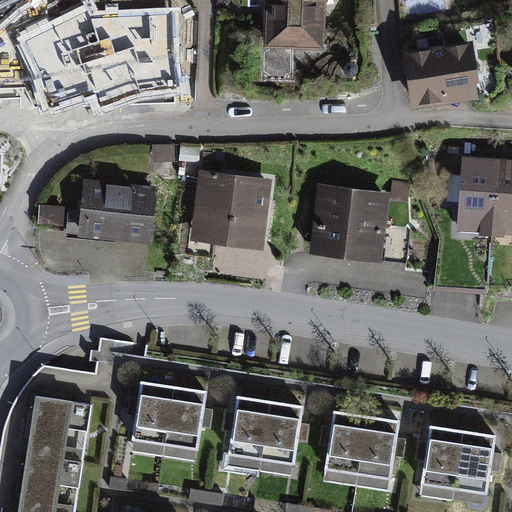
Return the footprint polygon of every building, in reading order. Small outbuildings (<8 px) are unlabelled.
[(0,0),(0,25),(18,10),(36,0),(0,0)] [(261,0),(260,50),(322,53),(324,0),(261,0)] [(136,93),(176,87),(172,63),(171,14),(91,20),(86,10),(23,41),(43,83),(51,106),(96,92),(100,105),(136,93)] [(470,40),(406,52),(416,104),(480,92),(470,40)] [(460,227),(490,228),(494,156),(463,154),(460,227)] [(490,228),(511,229),(511,156),(494,156),(490,228)] [(271,175),(199,167),(191,241),(263,249),(271,175)] [(391,183),(319,175),(310,249),(382,257),(391,183)] [(77,236),(150,244),(156,186),(84,179),(77,236)] [(67,206),(41,203),(39,224),(64,226),(67,206)] [(172,385),(140,380),(130,448),(162,452),(172,385)] [(205,390),(172,385),(162,452),(195,457),(205,390)] [(270,399),(238,394),(228,462),(260,467),(270,399)] [(84,463),(93,406),(63,402),(37,399),(27,455),(84,463)] [(302,404),(270,399),(260,467),(292,472),(302,404)] [(366,413),(334,409),(324,476),(356,481),(366,413)] [(398,418),(366,413),(356,481),(388,486),(398,418)] [(463,428),(431,423),(421,491),(453,495),(463,428)] [(496,432),(463,428),(453,495),(486,500),(496,432)] [(76,511),(84,463),(27,455),(18,511),(76,511)] [(125,490),(127,479),(111,476),(108,487),(125,490)] [(221,504),(223,494),(192,488),(190,499),(221,504)]
